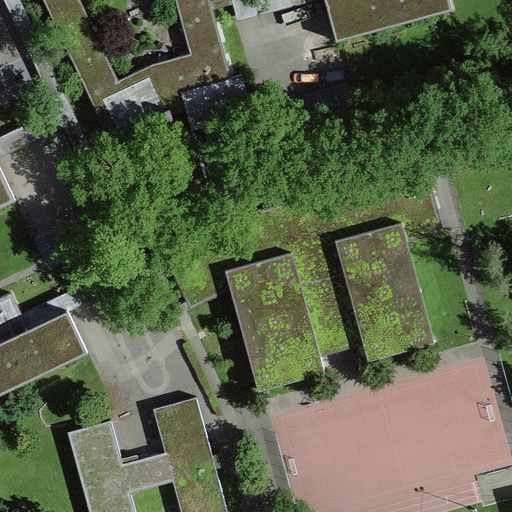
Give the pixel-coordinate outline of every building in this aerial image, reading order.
[(184,104),(191,130),(252,113),(244,82),(242,73),(231,76),(209,0),(43,0),(110,139),(171,111),(169,108),(184,104)] [(325,0),(335,37),(452,6),(450,0),(325,0)] [(0,166),(0,202),(14,196),(0,166)] [(368,358),(431,341),(399,223),(438,212),(431,183),(429,176),(216,234),(166,258),(182,291),(229,269),(261,387),(325,370),(320,354),(363,343),(368,358)] [(86,352),(87,351),(68,310),(67,308),(65,309),(66,311),(28,329),(24,321),(11,292),(0,296),(0,389),(17,381),(18,383),(20,383),(19,381),(45,368),(46,370),(47,370),(46,368),(85,349),(86,352)] [(181,511),(223,511),(228,511),(196,395),(153,407),(165,450),(123,462),(111,419),(68,430),(90,511),(136,511),(130,491),(173,479),(181,511)]
